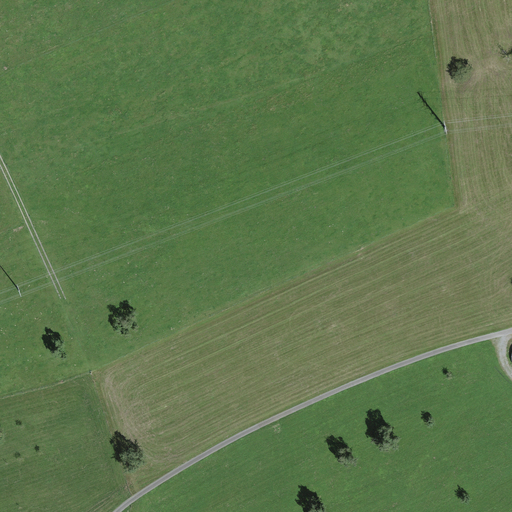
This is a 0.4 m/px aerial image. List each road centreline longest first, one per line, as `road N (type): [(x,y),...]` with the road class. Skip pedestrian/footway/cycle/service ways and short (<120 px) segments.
road 1 (unclassified): [(511,330),(364,377),(241,432),(118,511)]
road 2 (track): [(0,158),(63,298)]
